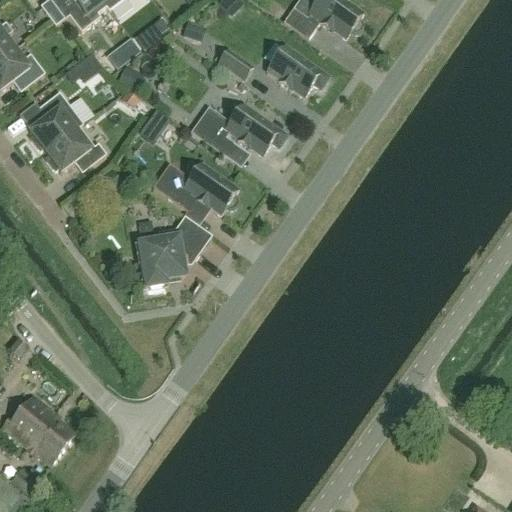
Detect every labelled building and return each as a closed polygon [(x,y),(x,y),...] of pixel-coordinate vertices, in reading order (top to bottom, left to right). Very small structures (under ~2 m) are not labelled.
[(106,12),(96,0),(68,0),(76,10),(66,18),(81,37),(91,29),(88,26),(106,12)] [(96,0),(106,12),(109,16),(130,0),(96,0)] [(364,19),(337,0),(321,0),(309,19),(310,19),(307,23),(294,14),(283,28),(308,45),(320,28),(333,37),(334,36),(346,45),(350,38),(354,40),(359,39),(362,37),(364,33),(363,28),(360,25),(364,19)] [(65,24),(50,4),(41,11),(56,31),(65,24)] [(147,49),(165,38),(159,27),(141,37),(147,49)] [(0,71),(17,58),(5,43),(13,37),(6,28),(0,32),(0,71)] [(304,103),(313,90),(317,92),(321,92),(325,89),(326,85),(325,81),(322,77),(286,51),(267,77),(279,86),(278,87),(291,96),(292,95),(304,103)] [(244,86),(253,73),(228,55),(219,69),(244,86)] [(17,58),(0,71),(0,97),(17,84),(25,95),(45,79),(30,60),(23,66),(17,58)] [(144,82),(126,74),(118,89),(136,98),(144,82)] [(46,159),(80,133),(84,130),(60,98),(39,114),(47,124),(30,137),(33,142),(31,144),(40,156),(43,154),(46,159)] [(285,144),(284,139),(281,136),(244,110),(231,128),(209,113),(191,138),(225,162),(234,149),(226,143),(229,139),(237,145),(237,146),(249,155),(250,154),(262,162),(272,149),(276,151),(280,150),(283,148),(285,144)] [(163,140),(172,127),(158,117),(149,130),(163,140)] [(80,133),(46,159),(49,162),(46,164),(55,176),(58,174),(61,179),(79,165),(86,175),(106,160),(98,149),(94,152),(80,133)] [(235,201),(239,195),(202,169),(191,185),(169,170),(153,193),(187,217),(196,205),(208,214),(209,213),(221,221),(225,214),(229,216),(234,216),(237,213),(239,209),(238,204),(235,201)] [(112,176),(90,193),(99,205),(121,188),(112,176)] [(160,248),(141,251),(148,293),(165,290),(164,285),(184,282),(182,272),(192,271),(212,242),(185,222),(176,235),(159,238),(160,248)] [(30,450),(56,418),(35,401),(9,433),(30,450)] [(30,450),(31,451),(53,468),(76,439),(55,422),(57,419),(57,418),(56,418),(30,450)]
